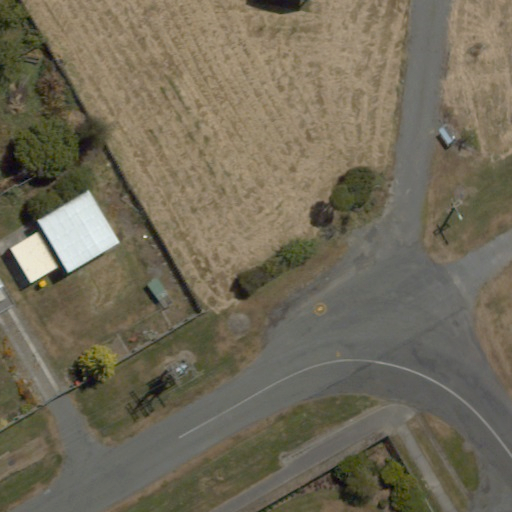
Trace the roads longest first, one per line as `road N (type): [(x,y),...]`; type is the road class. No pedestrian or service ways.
road 1 (residential): [(55,511),(284,379),(323,363),(392,364)]
road 2 (residential): [(392,364),(461,276),(511,243)]
road 3 (residential): [(392,364),(441,384),(482,415),(511,455)]
